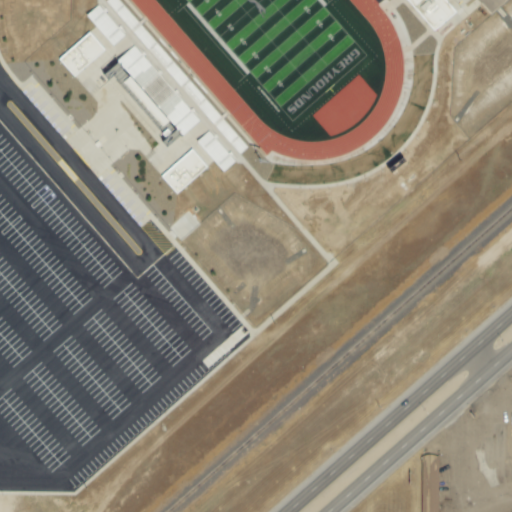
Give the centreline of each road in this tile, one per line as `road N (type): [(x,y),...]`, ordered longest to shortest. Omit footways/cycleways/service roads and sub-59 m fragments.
road 1 (trunk): [(511,313),(292,511)]
road 2 (trunk): [(327,511),(511,350)]
